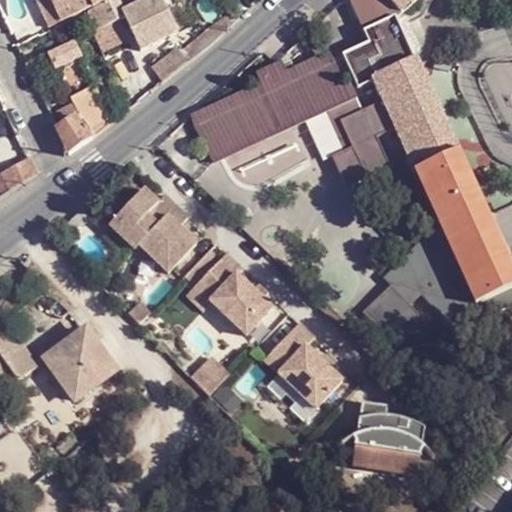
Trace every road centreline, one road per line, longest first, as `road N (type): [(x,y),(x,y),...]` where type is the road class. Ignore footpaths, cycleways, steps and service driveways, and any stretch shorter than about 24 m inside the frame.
road 1 (unknown): [(130,138),(396,401)]
road 2 (tertiary): [(289,0),(66,194)]
road 3 (residential): [(0,48),(66,194)]
